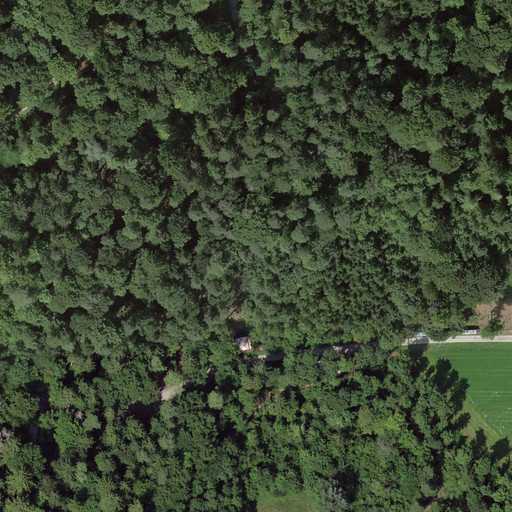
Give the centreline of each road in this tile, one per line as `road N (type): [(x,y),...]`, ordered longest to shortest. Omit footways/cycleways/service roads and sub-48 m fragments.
road 1 (track): [(131,413),(242,366),(293,354),(407,339),(511,339)]
road 2 (track): [(0,122),(52,80),(105,0)]
